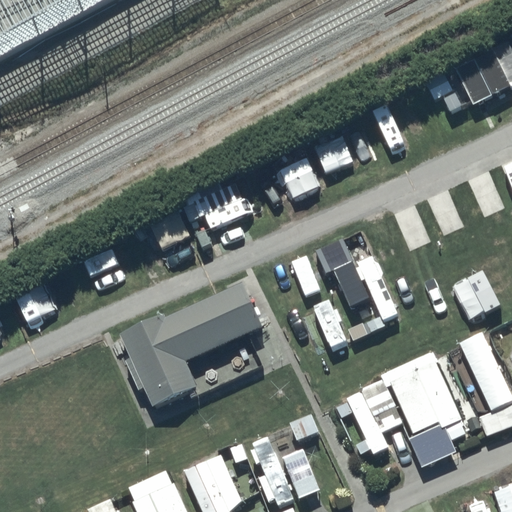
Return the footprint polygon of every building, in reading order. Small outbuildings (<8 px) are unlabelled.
[(0,0),(0,38),(71,0),(0,0)] [(248,324),(229,284),(109,340),(139,404),(181,384),(170,360),(248,324)] [(511,397),(484,339),(459,351),(491,419),(479,424),(488,443),(511,431),(511,397)] [(349,408),(337,413),(342,424),(353,419),(366,447),(356,451),(361,462),(372,457),(374,461),(391,453),(382,434),(406,423),(415,444),(409,446),(422,476),(456,460),(451,448),(468,440),(438,371),(440,370),(435,359),(381,383),(384,388),(347,404),(349,408)] [(289,432),(297,449),(321,439),(312,419),(291,428),(293,431),(289,432)] [(185,511),(175,491),(133,510),(134,511),(185,511)] [(468,511),(463,497),(446,504),(448,511),(468,511)]
